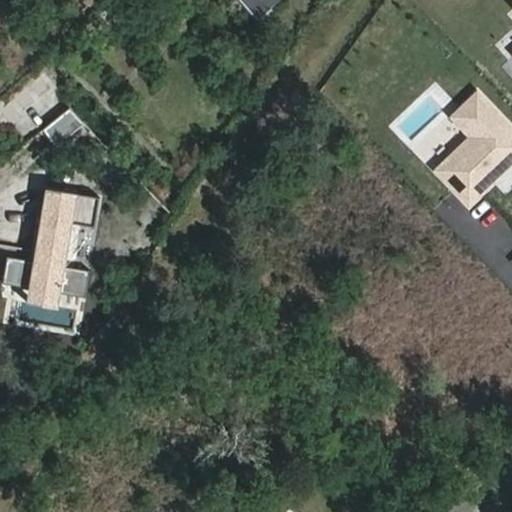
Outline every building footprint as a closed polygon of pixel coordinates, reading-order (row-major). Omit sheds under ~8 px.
[(240,0),(258,20),(280,0),(240,0)] [(511,162),(511,129),(479,93),(454,115),(472,136),(436,168),(468,202),(511,162)] [(41,132),(54,149),(84,125),(69,110),(41,132)] [(72,266),(77,222),(99,225),(102,196),(80,194),(49,190),(45,223),(40,263),(35,262),(14,260),(11,286),(38,289),(69,292),(91,295),(94,269),(72,266)] [(35,262),(40,263),(45,223),(40,222),(35,262)] [(69,292),(38,289),(36,304),(67,307),(69,292)] [(34,322),(65,326),(80,327),(82,309),(67,307),(36,304),(23,302),(21,321),(34,322)]
